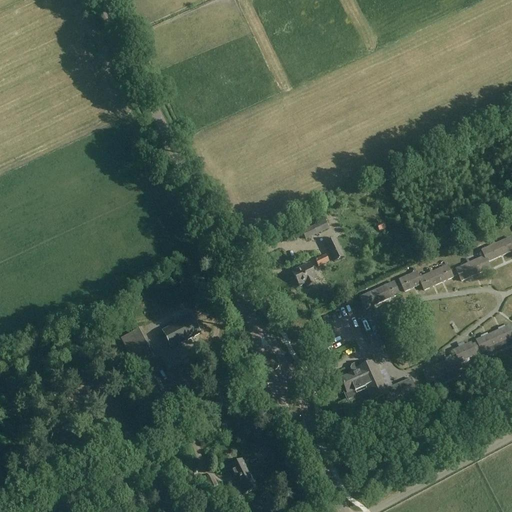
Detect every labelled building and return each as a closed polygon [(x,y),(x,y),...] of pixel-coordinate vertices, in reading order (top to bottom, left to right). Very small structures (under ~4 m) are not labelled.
[(352,194),(335,211),(339,215),(345,210),(350,215),(357,208),(353,204),(357,200),(352,194)] [(368,206),(372,214),(380,209),(375,201),(368,206)] [(318,225),(301,233),(305,241),(321,233),(318,225)] [(388,227),(382,230),(385,235),(391,232),(388,227)] [(325,244),(325,245),(321,247),(325,256),(314,261),(318,268),(329,263),(333,260),(334,263),(344,258),(334,239),(325,244)] [(486,264),(487,263),(511,252),(511,242),(510,239),(495,245),(493,240),(491,241),(493,246),(481,252),(483,258),(486,264)] [(486,264),(483,258),(469,264),(467,259),(465,260),(468,265),(455,270),(461,282),(490,269),(487,263),(486,264)] [(433,273),(438,285),(453,279),(445,262),(443,263),(445,267),(433,273)] [(309,264),(292,272),(299,287),(305,284),(307,288),(315,284),(314,280),(316,279),(309,264)] [(421,285),(419,279),(414,269),(412,270),(414,274),(398,281),(404,293),(421,286),(421,285)] [(421,285),(421,286),(423,292),(438,285),(433,273),(432,273),(430,269),(428,270),(430,274),(419,279),(421,285)] [(376,291),(382,303),(399,295),(394,283),(376,291)] [(382,303),(376,291),(359,298),(365,310),(382,303)] [(191,316),(161,331),(170,349),(172,349),(171,347),(177,344),(178,346),(201,334),(191,316)] [(511,331),(510,326),(504,328),(504,327),(497,330),(498,331),(493,334),(501,352),(511,347),(511,341),(511,340),(511,339),(511,331)] [(141,329),(127,336),(141,365),(156,358),(141,329)] [(481,354),(483,352),(485,351),(488,357),(489,357),(489,358),(501,352),(493,334),(487,336),(487,335),(480,338),(481,339),(475,341),(476,344),(471,346),(475,354),(480,352),(481,354)] [(476,356),(475,354),(471,346),(470,344),(453,352),(456,358),(460,366),(464,364),(463,361),(473,357),(476,362),(478,361),(475,356),(476,356)] [(500,362),(511,356),(511,349),(497,357),(500,362)] [(428,385),(430,384),(430,383),(433,382),(435,389),(458,379),(457,378),(460,377),(458,371),(462,369),(460,366),(456,358),(422,373),(428,385)] [(340,380),(346,394),(348,393),(350,398),(360,393),(358,388),(364,386),(371,403),(384,397),(387,403),(416,390),(411,379),(386,390),(378,373),(380,372),(378,368),(376,368),(373,362),(360,368),(358,363),(351,366),(350,370),(352,375),(340,380)] [(159,380),(151,384),(161,403),(168,400),(167,397),(178,392),(174,384),(163,389),(159,380)] [(408,414),(426,406),(427,405),(423,396),(413,400),(414,401),(404,405),(408,414)] [(229,467),(240,488),(243,496),(258,489),(243,460),(229,467)] [(204,479),(208,487),(209,491),(218,487),(212,474),(204,479)]
